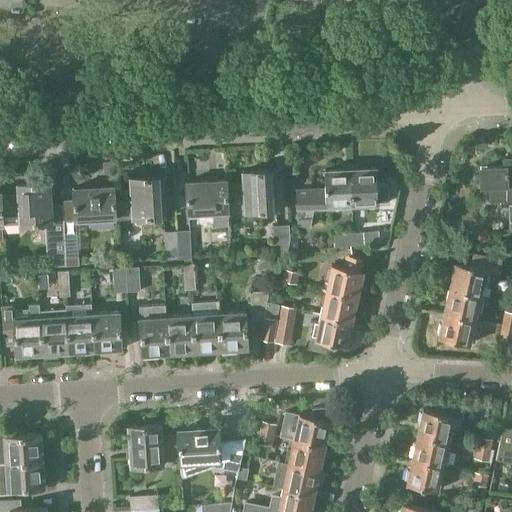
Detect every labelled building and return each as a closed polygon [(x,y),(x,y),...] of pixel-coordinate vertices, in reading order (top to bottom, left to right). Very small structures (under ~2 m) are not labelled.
[(504,165),(480,167),(481,185),(490,184),(491,197),(507,196),(509,228),(511,228),(511,222),(511,221),(511,156),(504,157),(504,161),(504,165)] [(376,167),(350,168),(352,208),(364,207),(364,203),(377,202),(389,202),(388,184),(376,184),(376,176),(376,170),(376,167)] [(325,187),(295,188),(297,218),(298,225),(310,226),(315,204),(325,204),(335,203),(335,208),(352,208),(350,168),(324,169),(325,187)] [(226,184),(225,184),(225,200),(227,200),(244,199),(245,212),(278,210),(275,169),(243,171),(243,183),(226,184)] [(114,190),(113,190),(114,218),(115,218),(132,217),(165,215),(165,214),(162,175),(144,176),(130,177),(131,189),(127,189),(114,190)] [(187,181),(186,181),(187,214),(214,213),(214,226),(230,225),(229,212),(227,212),(227,200),(225,200),(225,184),(226,184),(226,179),(224,179),(204,180),(202,180),(202,181),(187,181)] [(1,196),(0,196),(1,224),(3,224),(20,223),(52,221),(52,220),(50,181),(17,183),(18,195),(1,196)] [(74,198),(62,199),(63,220),(76,219),(114,218),(113,190),(114,190),(113,185),(89,186),(73,187),(74,198)] [(273,225),(274,253),(287,252),(290,238),(289,224),(273,225)] [(189,228),(176,229),(178,257),(190,256),(189,228)] [(178,257),(176,229),(164,230),(165,258),(178,257)] [(363,230),(333,234),(335,247),(364,244),(363,230)] [(64,236),(53,237),(54,265),(66,264),(65,255),(64,236)] [(447,276),(445,284),(450,285),(449,286),(449,287),(480,294),(485,272),(499,275),(502,258),(474,252),(471,265),(454,261),(454,265),(452,264),(450,274),(452,274),(451,277),(447,276)] [(332,264),(326,289),(335,291),(357,296),(360,284),(362,284),(364,275),(362,274),(363,271),(361,270),(359,270),(362,258),(346,254),(344,266),(332,264)] [(78,255),(65,255),(66,264),(78,263),(78,255)] [(184,275),(195,274),(194,262),(183,262),(184,275)] [(139,265),(125,266),(127,290),(140,289),(139,265)] [(127,290),(125,266),(113,267),(115,291),(127,290)] [(285,269),(282,280),(297,283),(299,272),(285,269)] [(58,283),(69,282),(68,270),(58,271),(58,283)] [(0,281),(1,298),(13,297),(11,273),(0,273),(0,281)] [(195,288),(195,274),(184,275),(185,288),(195,288)] [(70,295),(69,282),(58,283),(59,296),(70,295)] [(449,287),(444,311),(475,318),(480,294),(449,287)] [(326,289),(321,313),(335,316),(352,320),(357,296),(335,291),(326,289)] [(252,319),(263,319),(266,301),(267,301),(268,290),(250,291),(252,319)] [(192,313),(191,313),(194,350),(194,351),(195,351),(220,350),(220,348),(217,311),(217,300),(192,302),(192,313)] [(278,304),(267,301),(266,301),(263,319),(265,319),(262,338),(273,340),(278,304)] [(91,303),(64,304),(64,307),(65,314),(67,351),(67,352),(68,352),(69,352),(94,350),(93,349),(91,312),(91,303)] [(12,304),(0,305),(3,343),(14,343),(15,355),(41,353),(41,352),(39,316),(12,317),(12,304)] [(165,304),(138,305),(142,355),(143,355),(168,353),(167,352),(165,314),(165,304)] [(289,343),(295,307),(282,305),(276,341),(289,343)] [(64,307),(39,308),(39,316),(41,352),(41,353),(42,353),(43,353),(67,352),(67,351),(65,314),(64,307)] [(245,309),(217,311),(220,348),(220,350),(221,350),(246,348),(247,348),(245,309)] [(511,312),(504,310),(502,323),(509,325),(511,325),(511,312)] [(119,311),(91,312),(93,349),(94,350),(95,350),(120,348),(121,348),(119,311)] [(444,311),(438,337),(470,344),(475,318),(444,311)] [(165,314),(167,352),(168,353),(169,353),(194,351),(194,350),(191,313),(165,314)] [(311,336),(309,347),(329,352),(331,342),(346,345),(347,342),(349,342),(351,332),(349,332),(352,320),(335,316),(321,313),(315,337),(311,336)] [(497,322),(495,332),(500,333),(497,344),(511,347),(511,345),(511,325),(509,325),(502,323),(497,322)] [(420,422),(417,433),(448,440),(453,416),(461,418),(464,407),(440,402),(436,401),(434,411),(423,408),(422,412),(420,411),(418,421),(420,422)] [(284,436),(283,436),(293,438),(325,445),(327,433),(329,434),(331,424),(329,423),(330,420),(326,419),(329,407),(326,407),(323,406),(312,407),(311,416),(298,413),(295,429),(285,427),(284,436)] [(252,429),(259,431),(274,434),(277,423),(263,420),(264,415),(255,413),(252,429)] [(132,425),(128,425),(130,466),(163,464),(162,451),(178,450),(177,435),(161,436),(160,423),(158,423),(137,425),(137,423),(132,424),(132,425)] [(216,427),(176,429),(177,435),(178,450),(179,461),(209,459),(210,479),(218,478),(220,502),(232,502),(237,477),(240,467),(241,458),(230,459),(218,459),(216,427)] [(0,429),(0,462),(5,462),(43,459),(41,433),(22,434),(21,428),(0,429)] [(511,428),(502,428),(496,459),(511,463),(511,428)] [(274,434),(259,431),(257,442),(272,445),(274,434)] [(246,433),(229,434),(230,459),(241,458),(246,433)] [(414,447),(412,458),(443,465),(448,440),(417,433),(414,447)] [(476,446),(490,449),(493,438),(478,435),(476,446)] [(293,438),(287,462),(319,469),(325,445),(293,438)] [(488,460),(490,449),(476,446),(474,457),(488,460)] [(412,458),(406,483),(438,489),(443,465),(412,458)] [(5,462),(0,462),(0,494),(19,493),(25,493),(25,491),(24,491),(24,488),(44,487),(43,459),(5,462)] [(287,462),(282,487),(314,494),(319,469),(287,462)] [(249,466),(247,480),(262,482),(264,468),(249,466)] [(240,467),(237,477),(245,479),(247,468),(240,467)] [(488,475),(474,471),(472,483),(486,486),(488,475)] [(244,500),(242,511),(311,511),(313,506),(311,505),(314,494),(282,487),(280,495),(271,494),(269,506),(244,500)] [(129,509),(157,508),(156,494),(129,496),(129,509)] [(220,502),(201,504),(201,511),(230,511),(232,502),(220,502)] [(400,511),(441,511),(433,510),(433,509),(402,502),(400,511)]
